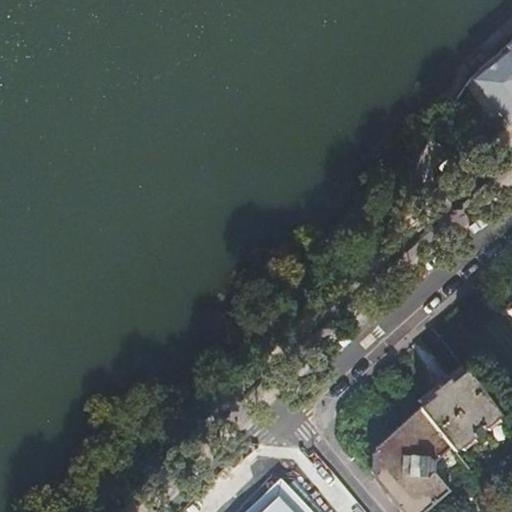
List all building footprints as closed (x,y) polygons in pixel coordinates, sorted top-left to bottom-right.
[(511,41),(508,45),(509,46),(501,53),(500,52),(479,68),(482,74),(475,80),(509,125),(511,122),(511,41)] [(427,144),(439,153),(455,131),(442,121),(427,144)] [(418,406),(454,450),(500,414),(466,369),(449,382),(446,379),(439,384),(430,392),(432,395),(418,406)] [(372,475),(403,511),(422,511),(449,489),(445,483),(466,465),(454,450),(418,406),(395,426),(374,445),(374,449),(372,451),(371,471),(373,474),(372,475)] [(511,511),(511,485),(494,500),(503,511),(511,511)]
